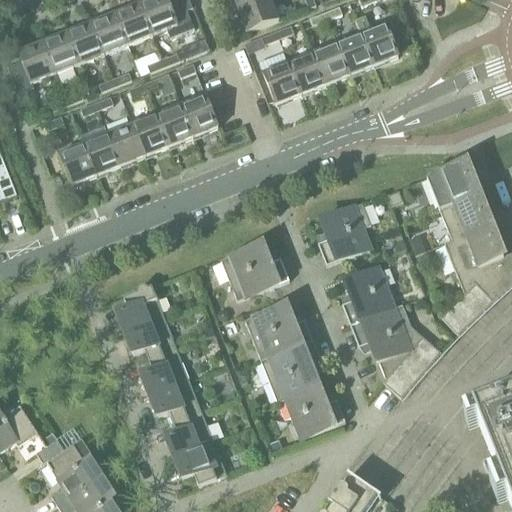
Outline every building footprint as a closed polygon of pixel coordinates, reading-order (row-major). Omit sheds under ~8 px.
[(166,0),(160,0),(141,8),(153,40),(167,34),(171,43),(195,33),(188,15),(193,13),(188,0),(171,0),(167,2),(166,0)] [(228,0),(234,13),(238,11),(266,0),(228,0)] [(269,0),(266,0),(238,11),(248,36),(279,24),(269,0)] [(316,9),(312,0),(303,0),(309,12),(316,9)] [(377,4),(375,0),(366,0),(359,3),(362,10),(377,4)] [(117,17),(116,17),(129,49),(153,40),(141,8),(117,17)] [(340,10),(325,16),(328,24),(343,18),(340,10)] [(313,30),(328,24),(325,16),(310,22),(313,30)] [(93,27),(92,27),(105,59),(129,49),(116,17),(93,27)] [(366,20),(356,24),(362,39),(362,38),(374,70),(399,60),(387,29),(372,35),(366,20)] [(69,36),(68,37),(81,68),(105,59),(92,27),(69,36)] [(291,30),(277,36),(279,43),(294,37),(291,30)] [(277,36),(262,41),(265,49),(279,43),(277,36)] [(44,46),(57,78),(81,68),(68,37),(44,46)] [(362,39),(337,48),(350,80),(374,70),(362,38),(362,39)] [(22,65),(8,70),(19,98),(34,92),(32,88),(57,78),(44,46),(19,56),(22,65)] [(337,48),(313,58),(326,89),(350,80),(337,48)] [(178,58),(163,64),(166,71),(181,65),(178,58)] [(313,58),(289,67),(302,99),(326,89),(313,58)] [(166,71),(163,64),(149,69),(152,77),(166,71)] [(289,67),(264,77),(276,109),(302,99),(289,67)] [(182,81),(196,76),(194,68),(180,74),(182,81)] [(129,77),(114,83),(118,91),(132,85),(129,77)] [(160,82),(144,88),(147,96),(163,90),(160,82)] [(102,96),(118,91),(114,83),(100,89),(102,96)] [(133,101),(147,96),(144,88),(130,94),(133,101)] [(81,96),(66,102),(69,110),(84,104),(81,96)] [(182,111),(181,111),(194,142),(219,132),(206,101),(182,111)] [(69,110),(66,102),(51,108),(54,116),(69,110)] [(111,102),(96,108),(99,115),(114,109),(111,102)] [(85,121),(99,115),(96,108),(82,113),(85,121)] [(158,120),(157,120),(170,152),(194,142),(181,111),(158,120)] [(157,120),(133,130),(146,161),(169,152),(170,152),(157,120)] [(47,127),(50,135),(65,129),(62,121),(47,127)] [(133,130),(109,140),(122,171),(146,161),(133,130)] [(108,140),(85,149),(97,180),(121,171),(122,171),(109,140),(108,140)] [(85,149),(60,159),(72,190),(97,181),(97,180),(85,149)] [(0,205),(17,199),(0,154),(0,205)] [(431,181),(427,182),(437,206),(440,214),(440,215),(479,199),(471,177),(466,179),(461,169),(442,176),(438,174),(434,174),(431,177),(431,181)] [(404,206),(399,195),(388,200),(393,211),(404,206)] [(479,199),(440,215),(452,245),(453,246),(487,232),(482,222),(488,220),(479,199)] [(324,246),(318,248),(327,270),(372,252),(364,233),(371,230),(363,208),(348,213),(345,211),(340,211),(337,214),(337,218),(322,224),(327,238),(322,240),(324,246)] [(452,245),(445,247),(457,280),(504,262),(504,260),(496,240),(490,242),(487,232),(453,246),(452,245)] [(419,241),(410,244),(415,257),(416,259),(425,256),(419,241)] [(398,246),(395,251),(398,258),(407,254),(403,244),(398,246)] [(236,258),(221,264),(238,306),(290,285),(281,263),(275,265),(273,259),(268,261),(262,248),(247,254),(244,251),(239,251),(236,254),(236,258)] [(465,299),(468,297),(477,288),(493,306),(511,290),(511,257),(504,260),(504,262),(457,280),(465,299)] [(349,307),(343,309),(351,331),(396,313),(395,312),(379,272),(346,285),(351,299),(346,301),(349,307)] [(477,288),(468,297),(485,314),(493,306),(477,288)] [(129,313),(118,317),(126,338),(165,323),(152,291),(149,292),(146,290),(141,290),(138,293),(138,297),(124,302),(129,313)] [(476,323),(485,314),(468,297),(465,299),(459,305),(476,323)] [(467,331),(476,323),(459,305),(450,313),(467,331)] [(286,309),(245,325),(262,366),(314,345),(305,324),(299,326),(297,320),(292,322),(286,309)] [(396,313),(351,331),(359,352),(365,350),(368,355),(373,353),(378,367),(379,366),(386,383),(391,377),(399,368),(407,359),(414,350),(423,341),(411,331),(403,309),(395,312),(396,313)] [(219,315),(218,319),(219,323),(223,325),(227,323),(229,319),(228,315),(224,313),(219,315)] [(458,339),(467,331),(450,313),(442,322),(458,339)] [(165,323),(126,338),(134,360),(146,355),(150,365),(178,354),(165,323)] [(212,331),(198,336),(201,345),(215,339),(212,331)] [(441,357),(423,341),(414,350),(433,366),(441,357)] [(314,345),(262,366),(278,407),(285,404),(285,403),(318,390),(313,377),(318,375),(316,369),(322,366),(314,345)] [(433,366),(414,350),(407,359),(425,375),(433,366)] [(154,375),(142,380),(151,401),(190,386),(178,354),(150,365),(154,375)] [(425,375),(407,359),(399,368),(418,384),(425,375)] [(399,368),(391,377),(410,393),(418,384),(399,368)] [(237,378),(241,388),(247,385),(250,379),(247,374),(237,378)] [(391,377),(386,383),(383,386),(402,402),(410,393),(391,377)] [(190,386),(151,401),(159,422),(170,418),(174,428),(202,417),(190,386)] [(318,390),(285,403),(285,404),(301,444),(346,426),(337,404),(331,407),(329,401),(324,403),(318,390)] [(511,402),(476,417),(493,460),(483,464),(496,495),(505,491),(511,509),(511,402)] [(0,417),(0,456),(16,446),(19,450),(37,438),(38,438),(21,410),(3,422),(0,417)] [(178,438),(167,442),(176,463),(215,447),(202,417),(174,428),(178,438)] [(47,466),(65,455),(58,445),(53,437),(41,445),(46,452),(37,458),(44,469),(47,467),(47,466)] [(65,455),(47,466),(47,467),(64,493),(52,501),(59,511),(102,483),(89,464),(94,461),(83,443),(82,444),(74,449),(65,455)] [(273,456),(283,452),(279,444),(270,448),(273,456)] [(215,447),(176,463),(185,482),(194,478),(199,491),(227,480),(215,447)] [(332,507),(331,508),(336,511),(374,511),(382,502),(376,498),(377,497),(349,479),(348,481),(349,481),(345,492),(344,492),(343,493),(341,493),(340,494),(340,495),(332,507)] [(102,483),(59,511),(125,511),(126,511),(125,511),(114,511),(110,505),(114,502),(102,483)]
